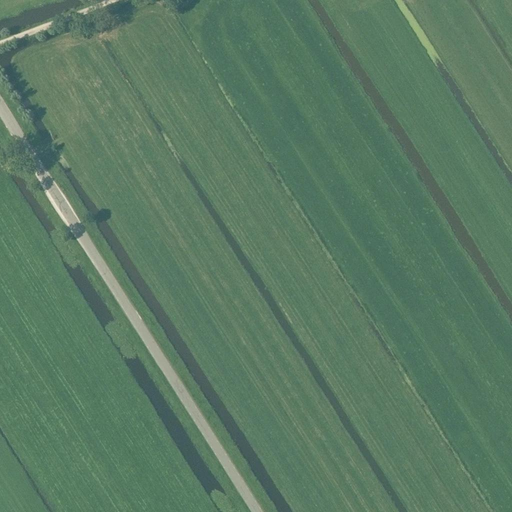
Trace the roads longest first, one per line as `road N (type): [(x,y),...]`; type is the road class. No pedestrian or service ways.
road 1 (unclassified): [(255,511),(0,110)]
road 2 (track): [(0,43),(117,0)]
